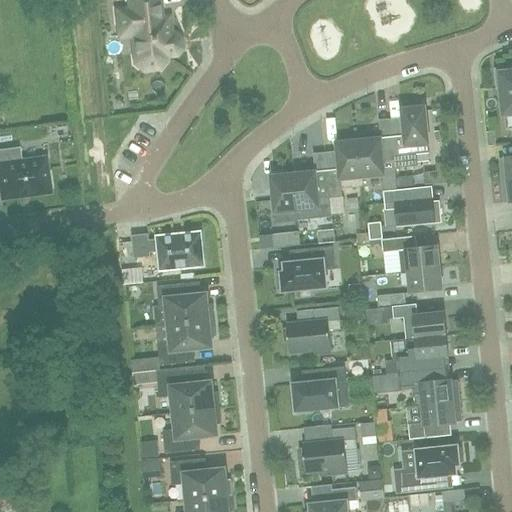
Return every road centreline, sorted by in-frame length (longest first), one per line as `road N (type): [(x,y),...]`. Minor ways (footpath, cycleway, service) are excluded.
road 1 (residential): [(459,52),(507,511)]
road 2 (residential): [(229,170),(265,511)]
road 3 (residential): [(135,207),(150,164),(240,48)]
road 4 (residential): [(459,52),(316,97)]
road 5 (residential): [(135,207),(0,228)]
